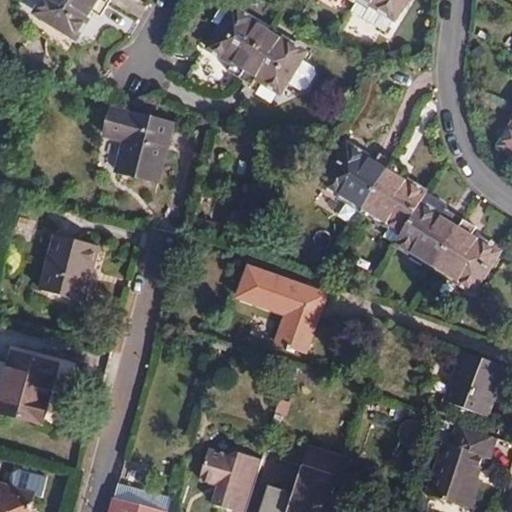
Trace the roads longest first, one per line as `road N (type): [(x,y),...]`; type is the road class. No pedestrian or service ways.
road 1 (residential): [(163,247),(93,511)]
road 2 (residential): [(511,201),(485,181),(459,141),(448,88),(454,0)]
